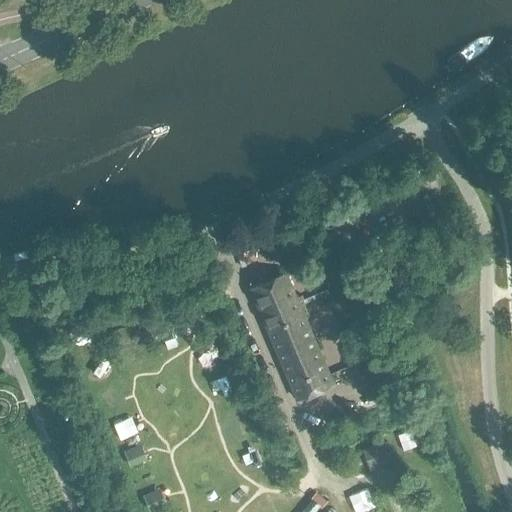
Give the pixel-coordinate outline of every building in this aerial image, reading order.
[(476,140),(473,135),(467,138),(471,144),(476,140)] [(463,158),(458,150),(452,153),(457,162),(463,158)] [(334,385),(286,273),(251,288),(299,400),(334,385)] [(376,345),(350,356),(369,400),(395,389),(376,345)] [(141,444),(125,451),(132,466),(148,459),(141,444)] [(160,488),(144,495),(151,510),(167,503),(160,488)] [(321,506),(323,507),(328,501),(316,492),(311,498),(313,499),(321,506)]
